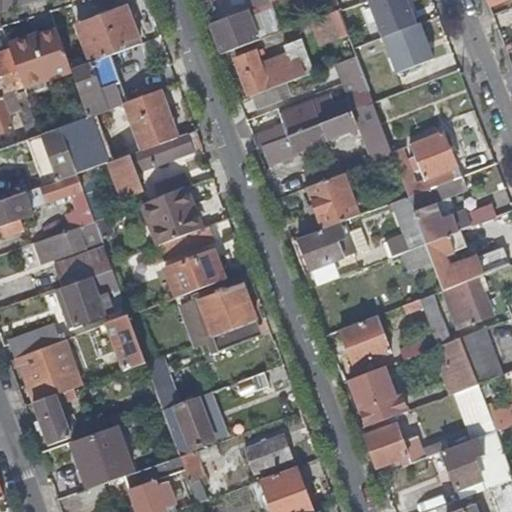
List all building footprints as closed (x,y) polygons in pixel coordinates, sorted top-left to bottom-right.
[(334,0),(320,0),(326,15),(338,10),(334,0)] [(334,0),(338,10),(363,0),(334,0)] [(401,0),(363,0),(338,10),(346,34),(354,57),(366,91),(435,65),(427,46),(412,9),(409,10),(405,1),(402,2),(401,0)] [(446,38),(431,0),(407,0),(405,1),(409,10),(412,9),(427,46),(446,38)] [(107,56),(141,43),(126,6),(76,24),(90,61),(107,56)] [(281,31),(272,7),(257,12),(266,37),(281,31)] [(338,10),(326,15),(309,21),(317,45),(346,34),(338,10)] [(246,11),(209,24),(220,54),(258,40),(246,11)] [(69,64),(57,28),(16,43),(29,79),(69,64)] [(234,58),(248,97),(274,87),(314,72),(300,39),(284,45),(286,53),(259,63),(257,57),(263,54),(261,47),(234,58)] [(23,86),(10,49),(0,52),(0,75),(11,72),(13,81),(8,83),(10,90),(23,86)] [(90,61),(70,68),(89,117),(123,104),(107,56),(90,61)] [(279,113),(283,124),(287,136),(348,112),(352,111),(370,104),(366,91),(354,57),(339,62),(346,83),(354,81),(358,91),(344,96),(345,98),(333,102),(330,93),(279,113)] [(366,91),(370,104),(439,78),(435,65),(366,91)] [(23,86),(10,90),(26,133),(31,131),(33,137),(41,135),(23,86)] [(274,87),(248,97),(253,110),(279,100),(274,87)] [(177,134),(158,90),(124,103),(142,148),(177,134)] [(0,131),(11,127),(0,95),(0,131)] [(370,104),(352,111),(359,128),(378,121),(370,104)] [(277,140),(261,146),(268,164),(288,157),(297,150),(354,128),(348,112),(287,136),(277,140)] [(378,121),(359,128),(372,162),(391,155),(390,151),(378,121)] [(283,124),(272,128),(277,140),(287,136),(283,124)] [(41,135),(33,137),(24,141),(41,186),(76,173),(60,127),(41,135)] [(201,143),(195,128),(177,134),(142,148),(107,161),(121,195),(141,187),(134,170),(201,143)] [(272,128),(251,136),(255,148),(261,146),(277,140),(272,128)] [(408,197),(460,177),(441,132),(409,144),(423,179),(414,182),(401,147),(390,151),(391,155),(408,197)] [(0,194),(0,193),(0,166),(20,160),(15,145),(0,150),(0,194)] [(302,172),(307,186),(335,176),(330,161),(302,172)] [(76,173),(41,186),(47,202),(71,193),(77,208),(66,213),(71,229),(94,220),(76,173)] [(183,186),(190,184),(186,173),(156,184),(161,195),(183,186)] [(335,176),(307,186),(324,228),(338,223),(359,215),(342,173),(335,176)] [(465,189),(460,177),(408,197),(412,210),(418,226),(425,243),(456,231),(450,216),(439,220),(432,202),(465,189)] [(161,195),(140,203),(156,243),(180,234),(197,228),(183,186),(161,195)] [(24,192),(0,200),(0,225),(31,214),(24,192)] [(412,210),(408,197),(392,203),(398,216),(412,210)] [(468,226),(493,216),(488,204),(464,214),(468,226)] [(398,216),(404,232),(418,226),(412,210),(398,216)] [(94,220),(71,229),(37,241),(45,263),(101,241),(94,220)] [(216,240),(209,223),(197,228),(180,234),(186,250),(216,240)] [(324,228),(296,238),(309,269),(311,269),(330,262),(355,252),(351,241),(346,243),(342,233),(338,223),(324,228)] [(384,240),(390,256),(401,252),(425,243),(418,226),(404,232),(384,240)] [(359,228),(342,233),(346,243),(351,241),(355,252),(366,248),(359,228)] [(445,289),(456,284),(449,265),(447,266),(443,254),(463,246),(458,230),(456,231),(425,243),(433,262),(443,289),(445,289)] [(156,266),(170,261),(163,243),(150,248),(156,266)] [(425,243),(401,252),(409,272),(433,262),(425,243)] [(64,284),(90,274),(98,271),(111,267),(109,261),(103,245),(56,262),(64,284)] [(475,257),(449,265),(456,284),(479,275),(481,274),(508,264),(501,248),(475,258),(475,257)] [(164,267),(175,296),(223,277),(212,249),(164,267)] [(7,252),(0,255),(0,278),(15,272),(7,252)] [(311,269),(316,282),(335,276),(330,262),(311,269)] [(111,267),(98,271),(115,316),(127,312),(111,267)] [(64,284),(61,285),(76,324),(104,313),(90,274),(64,284)] [(494,313),(479,275),(456,284),(445,289),(459,327),(494,313)] [(198,298),(212,336),(246,324),(255,320),(241,282),(198,298)] [(420,298),(419,299),(438,345),(443,343),(450,340),(432,294),(431,294),(420,298)] [(106,320),(106,321),(124,368),(144,360),(128,314),(127,312),(115,316),(106,320)] [(377,314),(341,328),(353,362),(390,350),(377,314)] [(246,324),(212,336),(218,351),(251,338),(246,324)] [(12,343),(17,358),(64,338),(59,325),(12,343)] [(460,337),(477,384),(502,374),(485,328),(460,337)] [(445,373),(452,393),(477,384),(460,337),(450,340),(443,343),(452,369),(445,373)] [(64,338),(17,358),(33,401),(72,387),(81,384),(64,338)] [(399,346),(404,358),(423,351),(418,339),(399,346)] [(162,356),(143,362),(159,404),(177,398),(162,356)] [(383,366),(347,379),(366,425),(401,412),(383,366)] [(260,371),(236,380),(240,394),(265,384),(260,371)] [(72,387),(33,401),(49,443),(69,435),(57,403),(75,396),(72,387)] [(196,395),(162,408),(179,454),(192,450),(191,446),(213,437),(196,395)] [(511,405),(488,414),(494,431),(511,424),(511,405)] [(471,413),(481,437),(494,431),(488,414),(486,407),(471,413)] [(87,487),(101,482),(124,474),(133,471),(126,453),(150,443),(141,419),(108,430),(117,456),(81,469),(87,487)] [(394,422),(363,434),(375,466),(406,454),(409,463),(425,457),(421,447),(417,434),(401,440),(394,422)] [(481,437),(445,449),(441,451),(455,487),(480,477),(472,458),(491,451),(503,481),(511,478),(494,431),(481,437)] [(253,471),(291,456),(283,432),(244,447),(253,471)] [(442,439),(421,447),(425,457),(441,451),(445,449),(442,439)] [(192,450),(179,454),(184,468),(196,501),(206,497),(198,475),(204,472),(195,449),(192,450)] [(184,468),(179,454),(133,471),(124,474),(137,511),(163,511),(162,507),(174,502),(163,476),(184,468)] [(258,478),(271,511),(308,511),(313,511),(295,464),(258,478)] [(455,487),(459,498),(484,488),(480,477),(455,487)] [(503,481),(485,488),(495,511),(511,511),(511,477),(511,478),(503,481)] [(451,511),(476,511),(473,503),(451,511)]
